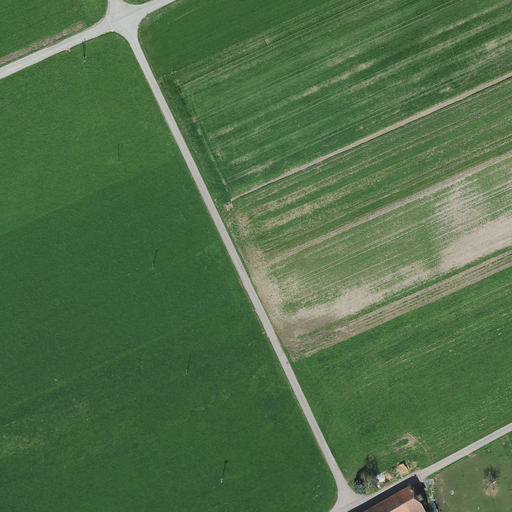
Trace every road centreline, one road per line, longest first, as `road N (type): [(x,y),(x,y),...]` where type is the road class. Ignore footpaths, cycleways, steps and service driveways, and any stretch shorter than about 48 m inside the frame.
road 1 (track): [(117,0),(353,507)]
road 2 (unclassified): [(353,507),(511,425)]
road 3 (residential): [(123,14),(0,70)]
